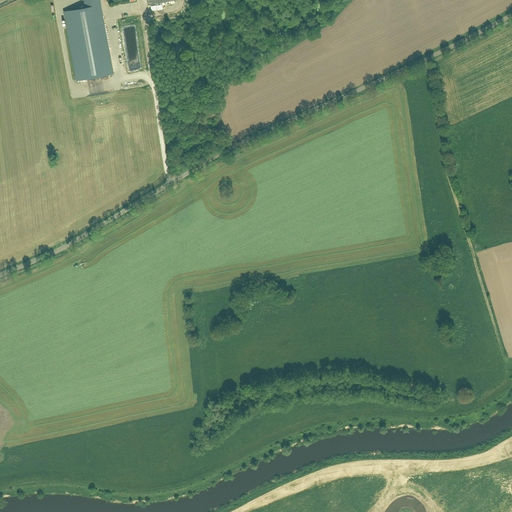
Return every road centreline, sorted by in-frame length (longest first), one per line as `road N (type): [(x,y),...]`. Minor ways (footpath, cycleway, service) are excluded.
road 1 (unclassified): [(0,275),(61,248),(232,146),(511,14)]
road 2 (track): [(505,366),(446,167),(424,59)]
